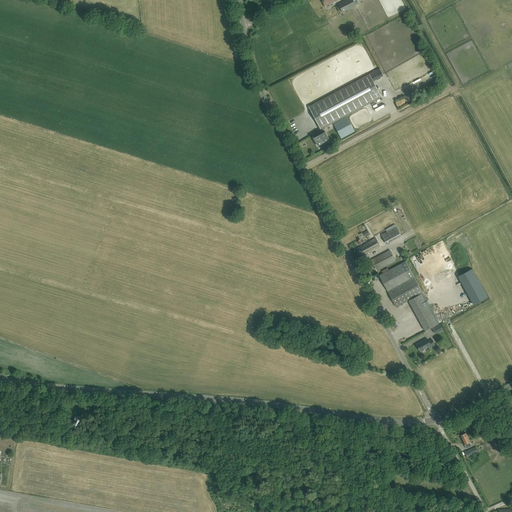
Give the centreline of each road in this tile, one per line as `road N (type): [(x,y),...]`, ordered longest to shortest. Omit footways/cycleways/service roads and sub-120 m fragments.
road 1 (unclassified): [(435,419),(270,104),(240,0)]
road 2 (secondary): [(435,419),(390,423),(0,377)]
road 3 (track): [(301,167),(450,89)]
